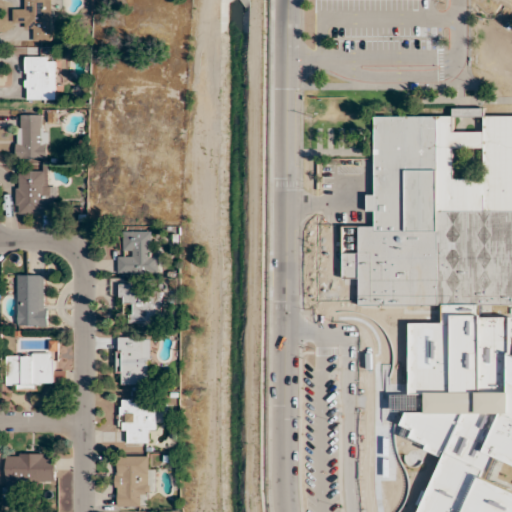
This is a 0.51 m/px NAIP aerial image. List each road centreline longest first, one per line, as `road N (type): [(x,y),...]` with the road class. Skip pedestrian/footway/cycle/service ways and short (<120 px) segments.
road 1 (residential): [(289,511),(288,0)]
road 2 (residential): [(84,511),(82,259),(52,238),(0,241)]
